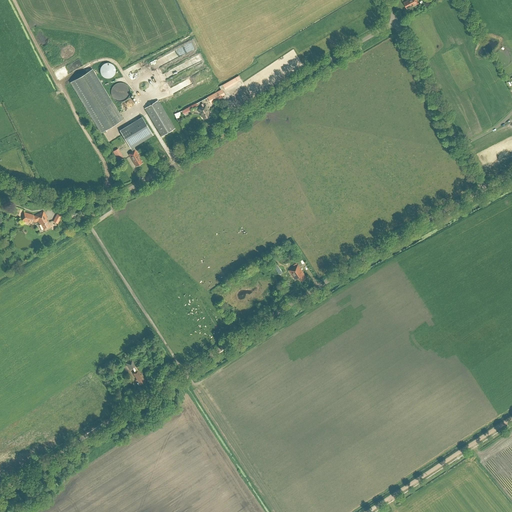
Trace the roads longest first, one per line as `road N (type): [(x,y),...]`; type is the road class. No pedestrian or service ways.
road 1 (tertiary): [(0,491),(482,189)]
road 2 (unclassified): [(0,183),(70,199),(121,192),(396,21)]
road 3 (unclassified): [(482,189),(396,21)]
road 4 (track): [(367,511),(511,417)]
